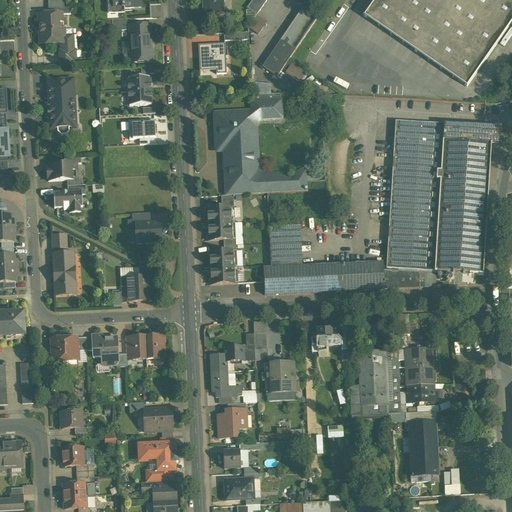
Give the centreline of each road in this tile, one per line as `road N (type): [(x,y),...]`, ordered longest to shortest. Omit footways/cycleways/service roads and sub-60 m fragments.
road 1 (residential): [(173,0),(188,313)]
road 2 (residential): [(188,313),(490,296)]
road 3 (residential): [(30,207),(42,317),(188,313)]
road 4 (residential): [(19,0),(30,207)]
road 5 (residential): [(188,313),(199,511)]
